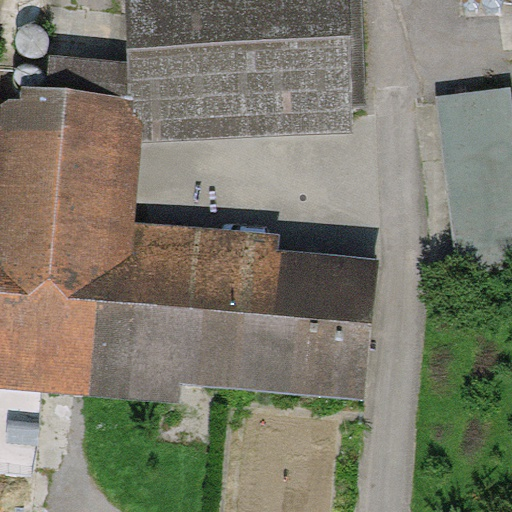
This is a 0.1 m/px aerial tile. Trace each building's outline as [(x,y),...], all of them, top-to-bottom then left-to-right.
[(10,109),(0,230),(0,390),(183,405),(185,388),(367,406),(376,264),(279,256),(281,236),(140,225),(148,143),(357,135),(352,0),(126,0),(130,117),(10,109)] [(487,13),(489,15),(491,17),(494,18),(497,18),(500,17),(502,15),(504,13),(505,10),(505,7),(504,4),(502,2),(499,0),(497,0),(494,0),(493,0),(490,2),(488,4),(487,7),(487,10),(487,13)] [(463,15),(465,17),(467,19),(470,20),(473,20),(476,19),(478,18),(480,15),(481,12),(481,9),(480,7),(478,4),(475,3),(472,2),(469,2),(466,4),(464,6),(463,9),(463,12),(463,15)] [(45,65),(47,60),(48,56),(47,51),(45,47),(41,44),(37,42),(33,42),(29,43),(25,45),(22,49),(20,53),(19,58),(21,62),(24,66),(28,69),(32,70),(37,70),(41,68),(45,65)] [(41,101),(43,97),(43,92),(43,87),(40,83),(37,80),(33,79),(29,78),(25,79),(21,81),(17,85),(16,89),(15,94),(17,98),(19,102),(23,105),(28,106),(33,106),(37,104),(41,101)] [(511,89),(438,98),(458,276),(511,270),(511,89)]
